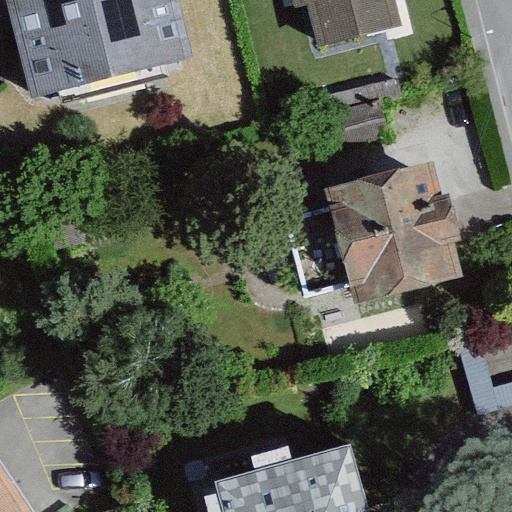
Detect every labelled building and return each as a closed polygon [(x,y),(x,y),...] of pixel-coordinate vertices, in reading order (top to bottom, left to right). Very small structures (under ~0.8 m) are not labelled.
[(203,69),(184,0),(37,0),(14,6),(44,113),(203,69)] [(412,36),(402,0),(299,0),(303,17),(315,14),(326,58),(412,36)] [(0,169),(9,165),(0,143),(0,169)] [(444,172),(334,199),(364,317),(474,289),(444,172)] [(374,511),(360,459),(227,496),(231,511),(374,511)] [(34,511),(0,460),(0,511),(34,511)]
